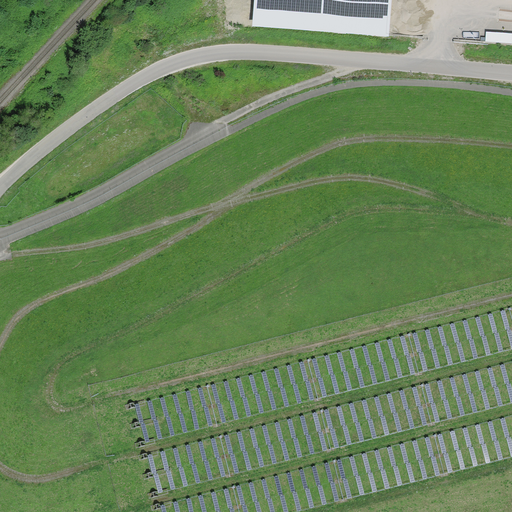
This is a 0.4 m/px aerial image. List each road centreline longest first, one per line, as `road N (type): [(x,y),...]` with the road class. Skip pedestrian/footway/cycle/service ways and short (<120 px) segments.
road 1 (track): [(472,210),(345,217),(66,363),(52,379),(52,405),(69,409),(511,297)]
road 2 (unclassified): [(511,73),(271,51),(196,55),(111,97),(0,189)]
road 3 (track): [(0,253),(74,248),(222,204),(340,142),(511,145)]
road 4 (track): [(511,356),(46,478),(18,477),(0,465)]
road 5 (track): [(511,410),(125,511)]
road 6 (track): [(222,204),(357,177),(511,222)]
road 7 (track): [(0,350),(28,308),(116,271),(235,201)]
road 8 (track): [(511,463),(322,511)]
